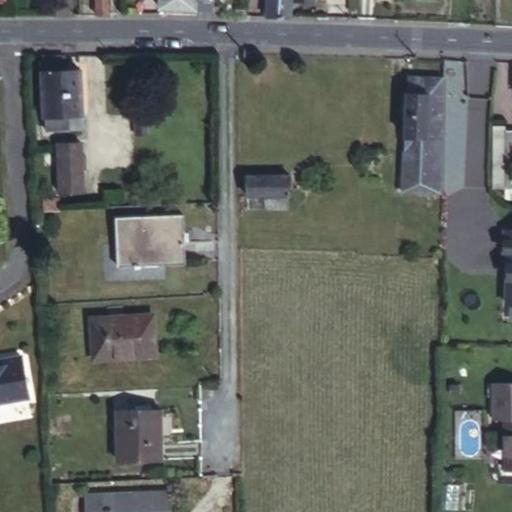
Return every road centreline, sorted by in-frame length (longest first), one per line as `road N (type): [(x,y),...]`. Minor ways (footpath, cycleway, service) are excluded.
road 1 (residential): [(227,32),(231,388),(222,437)]
road 2 (tertiary): [(511,42),(227,32)]
road 3 (residential): [(15,29),(23,266),(0,282)]
road 4 (tertiary): [(227,32),(15,29)]
